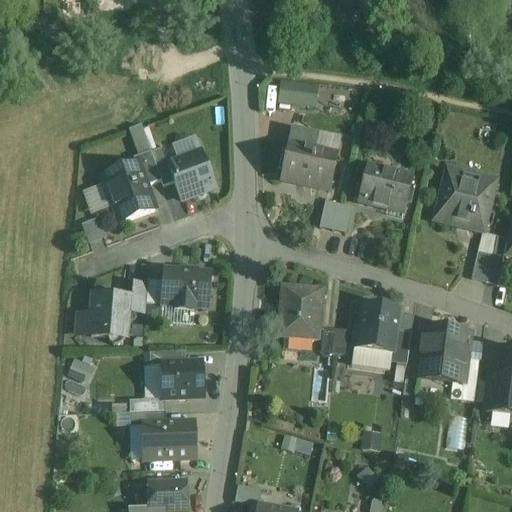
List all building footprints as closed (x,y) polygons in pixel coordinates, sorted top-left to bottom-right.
[(314,109),(317,89),(281,84),(278,104),(314,109)] [(318,137),(292,131),(281,183),(330,194),(338,157),(315,152),(318,137)] [(151,154),(134,160),(136,166),(139,166),(147,188),(162,182),(151,154)] [(214,190),(202,155),(169,167),(182,202),(214,190)] [(136,166),(104,178),(106,184),(103,189),(110,206),(115,208),(121,224),(155,212),(147,188),(139,166),(136,166)] [(412,181),(369,170),(370,168),(368,168),(359,206),(404,218),(414,179),(412,179),(412,181)] [(465,186),(437,180),(427,222),(483,235),(484,236),(485,235),(497,183),(468,176),(465,186)] [(339,208),(325,205),(320,231),(334,233),(339,208)] [(352,210),(339,208),(334,233),(346,236),(352,210)] [(101,218),(83,225),(89,243),(107,237),(101,218)] [(497,238),(485,235),(484,236),(483,235),(478,254),(492,258),(497,238)] [(510,242),(497,238),(492,258),(491,262),(502,265),(505,256),(507,256),(510,242)] [(492,258),(478,254),(472,280),(486,284),(491,262),(492,258)] [(502,265),(491,262),(486,284),(499,287),(504,265),(502,265)] [(198,271),(181,270),(181,272),(166,271),(165,282),(163,306),(176,307),(175,311),(195,313),(195,309),(208,310),(211,274),(198,273),(198,271)] [(165,282),(149,281),(148,287),(147,305),(163,306),(165,282)] [(148,287),(135,285),(133,309),(146,310),(147,305),(148,287)] [(323,293),(282,290),(278,340),(319,343),(323,293)] [(129,298),(95,296),(93,317),(92,335),(92,336),(109,338),(109,341),(111,343),(113,345),(116,346),(119,345),(121,344),(123,342),(124,339),(126,339),(129,298)] [(399,313),(365,308),(361,331),(356,331),(354,350),(377,353),(378,347),(392,349),(394,350),(396,334),(399,313)] [(93,317),(79,316),(77,334),(92,335),(93,317)] [(336,332),(324,331),(322,355),(333,356),(336,332)] [(469,337),(424,331),(419,377),(439,379),(439,381),(464,384),(466,362),(469,337)] [(411,337),(396,334),(394,350),(392,349),(390,362),(407,365),(411,337)] [(511,355),(500,354),(499,369),(491,373),(486,413),(511,416),(511,355)] [(75,358),(67,374),(87,383),(94,366),(75,358)] [(479,364),(466,362),(464,384),(467,385),(476,386),(479,364)] [(202,365),(159,367),(160,404),(204,403),(202,365)] [(476,386),(467,385),(464,402),(474,404),(476,386)] [(166,413),(131,414),(131,427),(144,427),(144,425),(167,425),(166,413)] [(167,425),(144,425),(144,427),(145,461),(195,460),(194,424),(167,425)] [(382,433),(364,431),(362,450),(381,451),(382,433)] [(282,446),(313,454),(317,441),(285,433),(282,446)] [(370,468),(356,479),(366,490),(379,478),(370,468)] [(187,511),(187,484),(148,485),(149,511),(148,511),(187,511)] [(239,486),(236,501),(259,505),(261,490),(239,486)] [(384,511),(386,502),(373,500),(371,511),(384,511)]
